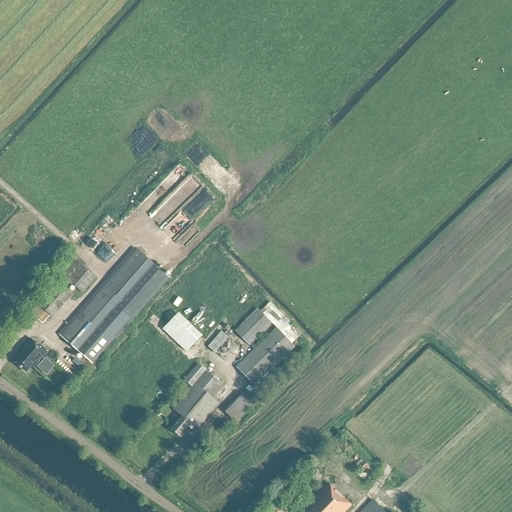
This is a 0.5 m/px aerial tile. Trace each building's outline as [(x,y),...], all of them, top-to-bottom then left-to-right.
[(212,162),(205,174),(214,180),(220,170),(217,168),(215,171),(212,169),(215,164),(212,162)] [(208,203),(214,200),(209,190),(203,194),(208,203)] [(147,215),(165,199),(157,191),(139,207),(147,215)] [(163,230),(173,239),(206,205),(202,201),(197,206),(196,206),(194,209),(188,204),(163,230)] [(92,364),(169,277),(136,249),(60,336),(92,364)] [(83,294),(97,278),(88,271),(70,255),(52,275),(59,280),(38,305),(53,318),(71,298),(72,299),(76,294),(69,288),(72,284),(83,294)] [(261,312),(272,324),(276,328),(293,345),(302,336),(270,303),(261,312)] [(272,324),(261,312),(258,309),(236,331),(250,345),(254,350),(237,367),(255,386),(294,347),(293,345),(276,328),(257,347),(252,343),(272,324)] [(186,351),(203,335),(179,312),(163,329),(186,351)] [(216,353),(229,338),(221,331),(208,347),(216,353)] [(14,362),(27,373),(32,367),(34,368),(49,351),(40,344),(39,345),(32,339),(23,349),(18,355),(20,356),(14,362)] [(38,366),(48,375),(56,365),(46,356),(38,366)] [(197,429),(219,403),(216,400),(218,398),(213,394),(222,384),(199,364),(185,380),(193,387),(174,410),(181,416),(171,428),(170,429),(180,437),(181,437),(191,424),(197,429)] [(253,405),(243,394),(225,412),(235,423),(253,405)] [(199,452),(209,444),(201,436),(192,445),(199,452)] [(306,494),(322,477),(313,467),(295,485),(306,494)] [(344,511),(351,506),(329,484),(301,511),(344,511)] [(384,511),(373,500),(361,511),(384,511)]
